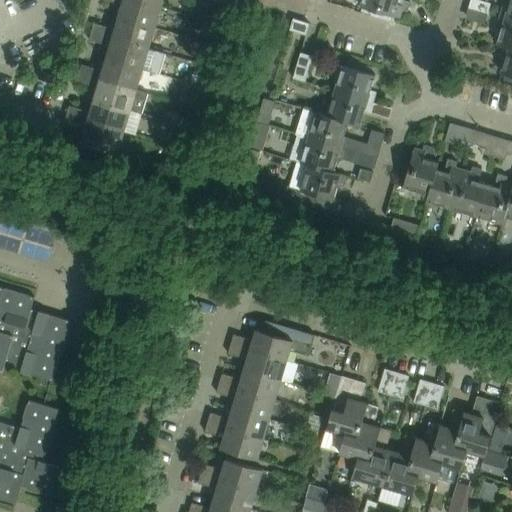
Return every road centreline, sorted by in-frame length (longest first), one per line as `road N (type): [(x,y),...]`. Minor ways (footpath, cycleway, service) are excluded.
road 1 (residential): [(167,511),(232,303),(475,376)]
road 2 (residential): [(438,97),(405,117),(370,211)]
